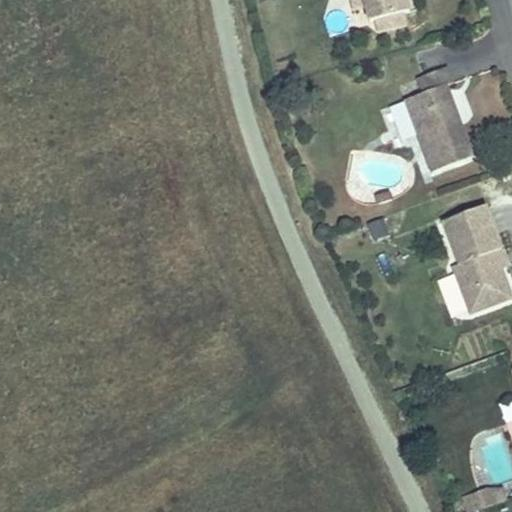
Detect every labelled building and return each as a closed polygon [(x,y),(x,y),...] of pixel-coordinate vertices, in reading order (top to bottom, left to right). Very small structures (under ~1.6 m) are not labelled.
[(366,0),(355,0),(360,22),(372,19),(366,0)] [(366,0),(372,19),(381,17),(409,10),(413,9),(411,0),(366,0)] [(412,19),(409,10),(381,17),(384,27),(412,19)] [(426,87),(407,94),(431,166),(475,152),(451,80),(454,78),(449,62),(421,71),(426,87)] [(495,254),(504,250),(488,204),(445,220),(462,265),(452,269),(470,314),(511,298),(501,271),(495,254)] [(511,267),(504,250),(495,254),(501,271),(511,267)] [(501,434),(485,439),(495,471),(511,465),(501,434)] [(503,487),(464,497),(468,511),(507,502),(503,487)]
